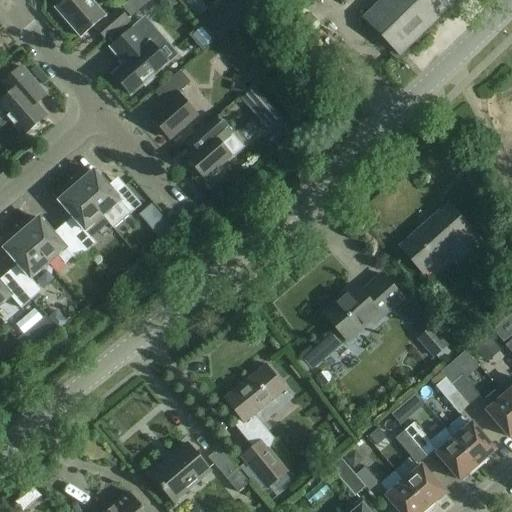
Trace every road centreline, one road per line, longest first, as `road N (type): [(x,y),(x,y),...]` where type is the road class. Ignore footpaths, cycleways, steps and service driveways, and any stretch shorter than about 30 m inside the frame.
road 1 (unclassified): [(0,452),(328,179),(511,3)]
road 2 (residential): [(8,4),(101,116)]
road 3 (residential): [(101,116),(0,202)]
road 4 (residential): [(180,210),(101,116)]
